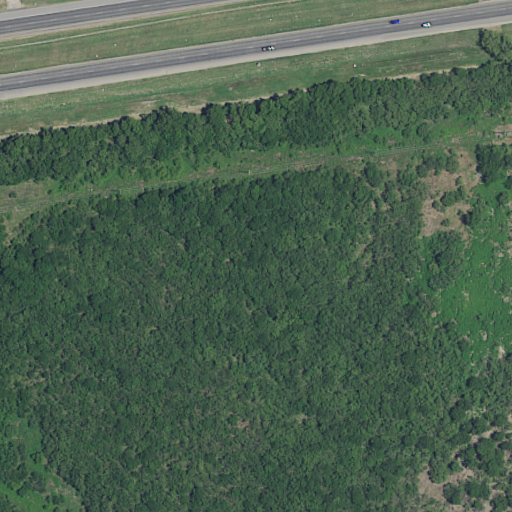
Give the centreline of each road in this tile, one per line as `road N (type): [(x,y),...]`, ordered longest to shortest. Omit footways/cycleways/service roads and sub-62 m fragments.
road 1 (motorway): [(0,82),(511,5)]
road 2 (motorway): [(175,0),(0,26)]
